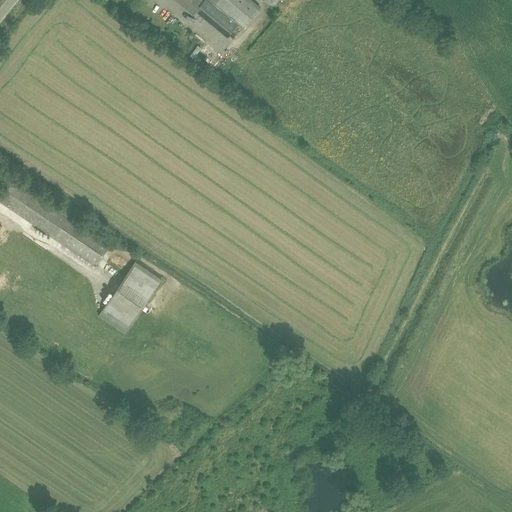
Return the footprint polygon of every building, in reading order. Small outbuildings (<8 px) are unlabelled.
[(173,0),(193,16),(196,12),(205,0),(173,0)] [(206,0),(205,0),(196,12),(227,38),(237,26),(214,6),(206,0)] [(264,0),(275,8),(281,0),(264,0)] [(178,39),(185,30),(181,27),(173,35),(178,39)] [(202,52),(207,46),(199,39),(194,45),(202,52)] [(0,202),(96,267),(111,244),(14,178),(0,199),(0,202)] [(55,249),(0,220),(0,248),(44,271),(55,249)] [(131,258),(135,252),(126,246),(122,253),(131,258)] [(135,261),(99,314),(126,332),(162,279),(135,261)]
